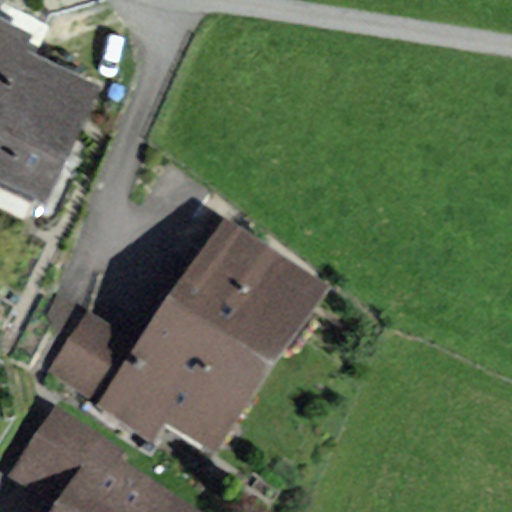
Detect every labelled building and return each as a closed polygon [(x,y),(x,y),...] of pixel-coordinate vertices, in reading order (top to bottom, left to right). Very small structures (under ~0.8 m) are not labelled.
[(71,124),(89,85),(16,51),(25,33),(0,20),(0,206),(22,217),(67,122),(71,124)] [(228,246),(177,320),(251,371),(302,297),(228,246)] [(116,411),(132,387),(131,386),(142,371),(135,367),(143,356),(86,317),(52,367),(116,411)] [(142,371),(131,386),(132,387),(206,437),(251,371),(177,320),(142,371)] [(77,508),(73,511),(162,511),(103,471),(112,458),(58,421),(23,471),(77,508)]
